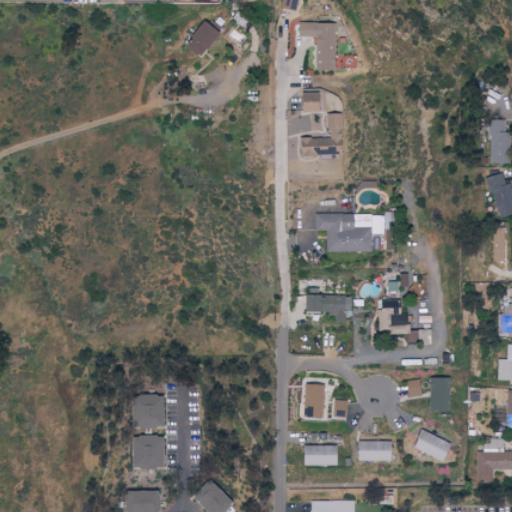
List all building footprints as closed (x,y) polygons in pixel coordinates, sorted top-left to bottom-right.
[(297,0),(284,0),(283,9),(295,12),(297,0)] [(185,48),(202,57),(216,31),(199,22),(185,48)] [(334,23),(297,23),(297,37),(315,37),(314,71),(333,71),(334,23)] [(299,113),(318,112),(317,93),(298,93),(299,113)] [(338,156),(338,114),(325,114),(325,138),(298,138),(298,156),(338,156)] [(490,165),(507,164),(506,120),(489,120),(490,165)] [(486,177),(502,172),(505,183),(510,182),(511,189),(511,212),(500,216),(492,189),(490,190),(486,177)] [(370,253),(370,234),(382,234),(382,215),(314,215),(314,231),(325,231),(325,253),(370,253)] [(493,262),(503,262),(504,228),(494,228),(493,262)] [(301,313),(334,314),(334,323),(344,323),(344,312),(350,312),(350,297),(318,296),(318,289),(311,289),(311,295),(302,295),(301,313)] [(377,335),(406,334),(406,315),(397,315),(397,301),(377,301),(377,335)] [(511,305),(500,305),(500,336),(511,336),(511,305)] [(498,381),(511,381),(511,345),(505,345),(504,360),(498,360),(498,381)] [(490,346),(470,346),(469,377),(489,377),(490,346)] [(448,379),(427,378),(427,411),(447,411),(448,379)] [(407,398),(420,396),(418,380),(405,382),(407,398)] [(323,418),(323,386),(302,385),(301,418),(323,418)] [(511,390),(498,390),(497,419),(511,419),(511,421),(511,427),(511,390)] [(163,396),(135,395),(134,428),(162,429),(163,396)] [(344,418),(345,401),(331,401),(330,417),(344,418)] [(438,462),(447,444),(419,430),(410,447),(438,462)] [(130,469),(161,469),(162,436),(130,436),(130,469)] [(511,451),(503,451),(503,439),(491,439),(491,444),(481,444),(481,453),(477,453),(477,482),(492,483),(493,470),(511,470),(511,451)] [(388,442),(354,442),(354,462),(389,461),(388,442)] [(336,446),(299,446),(299,466),(336,466),(336,446)] [(224,511),(232,504),(208,480),(189,499),(203,511),(224,511)] [(122,511),(157,511),(157,492),(122,492),(122,511)] [(310,501),(310,511),(354,511),(354,501),(310,501)]
